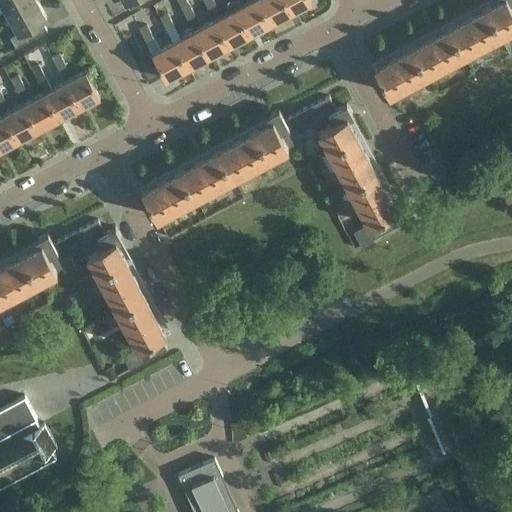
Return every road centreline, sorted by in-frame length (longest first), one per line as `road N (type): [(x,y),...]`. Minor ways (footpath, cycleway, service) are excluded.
road 1 (residential): [(209,377),(205,350),(98,149)]
road 2 (residential): [(153,121),(334,30)]
road 3 (residential): [(429,206),(334,30)]
road 4 (residential): [(209,377),(356,307)]
road 5 (residential): [(153,121),(83,0)]
road 6 (residential): [(96,442),(209,377)]
